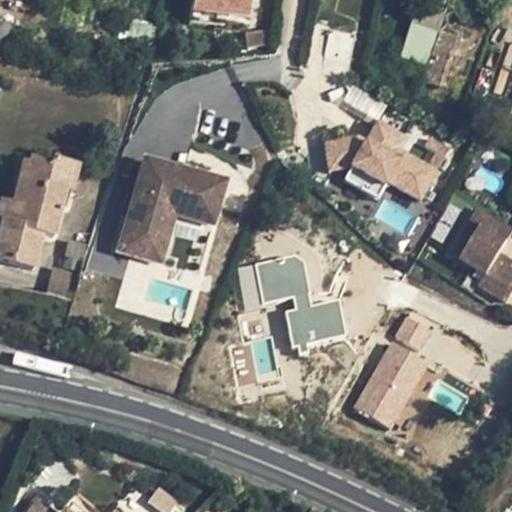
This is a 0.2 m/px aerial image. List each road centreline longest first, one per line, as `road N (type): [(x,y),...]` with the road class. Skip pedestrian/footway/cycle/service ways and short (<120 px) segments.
road 1 (secondary): [(114,409),(383,511)]
road 2 (secondary): [(114,409),(0,361)]
